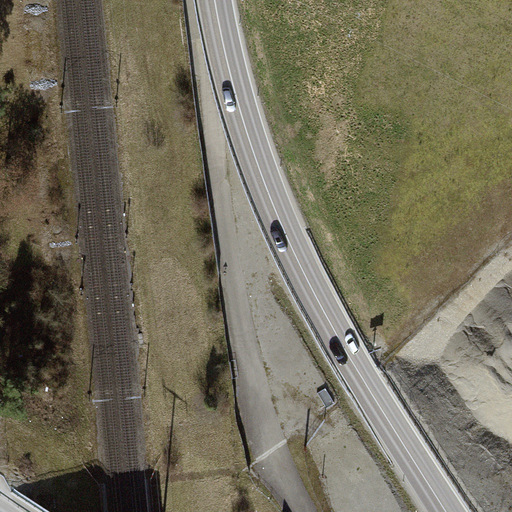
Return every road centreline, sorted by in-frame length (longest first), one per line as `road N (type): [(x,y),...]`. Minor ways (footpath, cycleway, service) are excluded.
road 1 (primary): [(446,511),(294,255),(235,94),(217,0)]
road 2 (unclassified): [(190,0),(246,364),(279,474),(302,511)]
